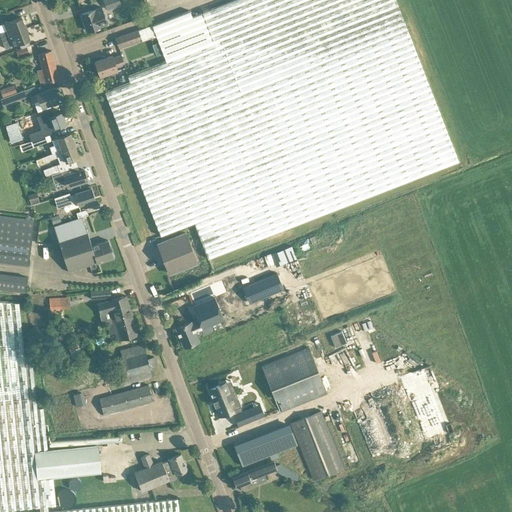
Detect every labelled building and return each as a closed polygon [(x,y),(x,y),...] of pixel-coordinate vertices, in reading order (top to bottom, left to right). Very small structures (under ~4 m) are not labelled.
[(104,0),(108,9),(120,4),(118,0),(104,0)] [(395,0),(233,0),(211,9),(190,17),(188,11),(137,30),(141,40),(141,41),(156,36),(165,59),(128,73),(129,76),(128,76),(130,82),(105,92),(160,236),(194,223),(208,258),(459,161),(395,0)] [(81,15),(82,14),(85,21),(84,21),(87,31),(107,24),(101,7),(81,14),(81,15)] [(0,32),(0,34),(1,37),(26,28),(22,17),(12,20),(4,23),(7,30),(0,32)] [(26,28),(1,37),(2,42),(5,48),(11,46),(12,51),(24,47),(22,42),(30,39),(26,28)] [(137,30),(115,38),(119,48),(141,40),(137,30)] [(58,79),(51,51),(39,54),(43,70),(38,72),(41,84),(46,82),(49,82),(58,79)] [(117,70),(115,65),(124,62),(121,55),(113,58),(112,56),(95,62),(100,76),(117,70)] [(0,94),(2,99),(15,94),(13,87),(0,90),(0,94)] [(30,96),(30,97),(33,104),(40,101),(42,107),(49,104),(58,101),(56,96),(53,88),(44,91),(37,94),(30,96)] [(28,97),(25,90),(15,94),(2,99),(1,100),(3,106),(28,97)] [(62,111),(53,115),(49,116),(54,129),(67,124),(62,111)] [(29,133),(32,141),(47,135),(44,128),(29,133)] [(55,146),(56,148),(58,152),(75,145),(70,133),(57,138),(59,144),(55,146)] [(47,135),(32,141),(31,141),(33,147),(49,141),(47,135)] [(44,156),(42,157),(43,161),(46,160),(57,156),(60,163),(66,161),(66,162),(70,160),(75,159),(79,157),(75,145),(58,152),(49,155),(44,156)] [(44,156),(49,155),(58,152),(56,148),(43,153),(44,155),(41,156),(42,157),(44,156)] [(46,176),(51,175),(66,170),(63,163),(43,169),(46,176)] [(66,170),(51,175),(54,184),(66,180),(68,187),(77,184),(87,181),(86,178),(87,176),(86,173),(84,172),(83,169),(70,174),(68,169),(66,170)] [(91,188),(81,192),(70,195),(70,193),(55,198),(58,208),(65,206),(65,207),(77,203),(78,206),(95,200),(91,188)] [(39,203),(37,193),(28,196),(31,206),(39,203)] [(58,215),(51,218),(53,224),(60,221),(58,215)] [(34,220),(0,216),(0,261),(28,266),(34,220)] [(97,263),(92,246),(82,217),(54,226),(69,272),(97,263)] [(157,244),(163,258),(162,259),(164,265),(166,265),(169,274),(197,263),(185,233),(157,244)] [(108,240),(92,246),(97,263),(113,257),(108,240)] [(26,277),(0,273),(0,289),(24,292),(26,277)] [(277,273),(243,287),(248,301),(265,294),(266,296),(284,289),(277,273)] [(109,289),(90,291),(90,295),(91,299),(110,297),(109,289)] [(109,312),(112,323),(116,322),(132,317),(126,296),(97,304),(100,314),(109,312)] [(69,308),(68,297),(48,299),(49,309),(69,308)] [(198,321),(192,324),(191,321),(176,328),(184,347),(199,341),(195,332),(201,329),(203,334),(213,330),(211,325),(224,320),(214,297),(192,307),(198,321)] [(31,353),(24,353),(18,303),(0,301),(0,509),(40,506),(40,511),(48,511),(50,511),(46,477),(100,472),(97,445),(49,450),(44,407),(36,408),(31,353)] [(116,322),(112,323),(108,324),(111,336),(119,334),(121,339),(127,337),(136,334),(132,317),(116,322)] [(143,344),(134,347),(121,350),(125,365),(116,367),(121,385),(152,377),(150,369),(156,367),(153,357),(147,359),(143,344)] [(327,393),(308,347),(262,366),(280,412),(327,393)] [(219,385),(209,390),(212,399),(213,400),(212,401),(213,401),(214,401),(215,405),(214,406),(215,406),(217,410),(219,415),(222,414),(227,412),(229,411),(229,412),(232,410),(235,409),(236,413),(234,414),(233,415),(238,426),(265,415),(264,415),(263,415),(259,404),(260,404),(260,403),(242,411),(241,411),(233,390),(228,392),(225,383),(224,383),(219,385)] [(148,385),(139,388),(99,398),(104,414),(153,401),(148,385)] [(290,423),(298,444),(312,479),(342,467),(320,411),(290,423)] [(233,442),(242,465),(297,443),(289,421),(233,442)] [(141,457),(146,468),(153,465),(149,454),(141,457)] [(170,459),(162,462),(168,480),(169,482),(178,478),(176,474),(187,470),(181,454),(169,458),(170,459)] [(162,461),(153,465),(146,468),(134,472),(142,490),(168,480),(162,462),(162,461)] [(274,461),(232,477),(237,488),(251,482),(250,480),(277,469),(274,461)]
